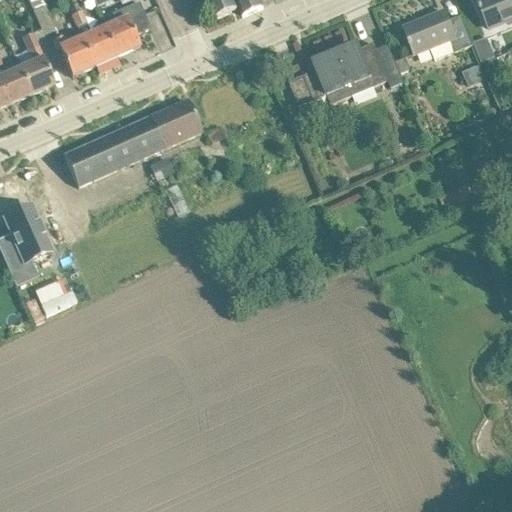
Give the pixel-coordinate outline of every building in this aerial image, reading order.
[(27,0),(33,11),(45,6),(42,0),(27,0)] [(92,0),(96,9),(111,2),(110,0),(92,0)] [(204,0),(207,5),(205,6),(207,9),(208,8),(214,22),(237,12),(231,0),(204,0)] [(258,0),(234,0),(242,18),(263,9),(258,0)] [(511,0),(479,0),(477,1),(480,9),(479,10),(480,14),(482,13),(488,30),(511,21),(511,0)] [(111,17),(115,25),(104,30),(117,59),(140,49),(135,38),(150,32),(139,4),(111,17)] [(117,59),(104,30),(90,36),(78,8),(69,12),(81,40),(82,40),(94,69),(117,59)] [(468,36),(461,18),(448,23),(444,14),(404,31),(409,44),(407,45),(409,48),(411,48),(414,57),(449,42),(454,56),(473,48),(468,36)] [(38,50),(32,36),(22,40),(28,54),(38,50)] [(94,69),(82,40),(81,40),(65,47),(61,38),(51,43),(56,53),(59,52),(71,79),(94,69)] [(401,79),(400,76),(395,65),(388,47),(376,52),(373,46),(360,52),(358,49),(314,67),(316,73),(288,85),(296,103),(299,111),(327,99),(331,108),(374,90),(389,84),(392,91),(404,87),(401,79)] [(54,87),(46,68),(38,50),(28,54),(33,65),(20,71),(31,97),(54,87)] [(410,72),(406,61),(395,65),(400,76),(410,72)] [(492,64),(483,68),(492,88),(500,85),(492,64)] [(480,68),(462,76),(468,89),(486,82),(480,68)] [(31,97),(20,71),(0,80),(0,88),(8,107),(31,97)] [(0,110),(8,107),(0,88),(0,110)] [(76,189),(200,134),(186,103),(63,158),(76,189)] [(166,160),(149,167),(156,183),(173,176),(166,160)] [(177,187),(165,193),(177,219),(190,213),(177,187)] [(14,246),(0,252),(0,254),(15,289),(38,279),(31,263),(52,254),(31,208),(27,210),(25,206),(6,215),(8,219),(3,221),(14,246)] [(70,295),(41,308),(45,318),(74,304),(70,295)]
